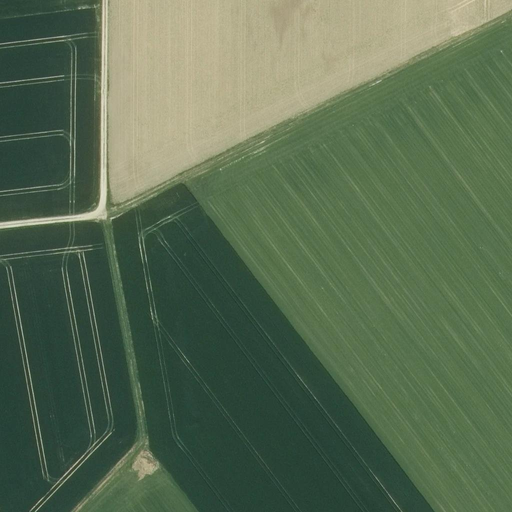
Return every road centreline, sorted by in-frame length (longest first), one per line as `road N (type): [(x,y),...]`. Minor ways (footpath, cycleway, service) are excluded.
road 1 (track): [(511,12),(115,210),(0,225)]
road 2 (track): [(74,511),(142,440),(102,214),(105,0)]
